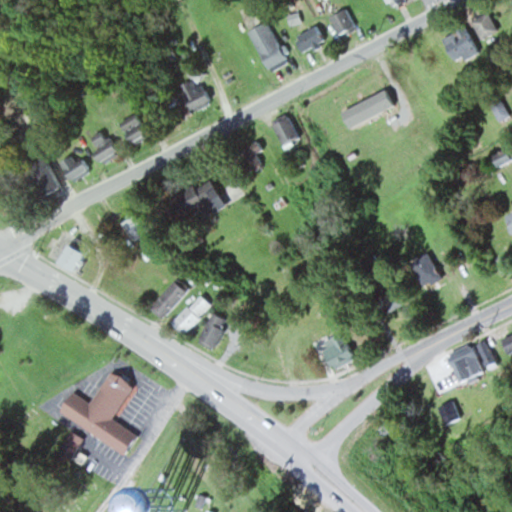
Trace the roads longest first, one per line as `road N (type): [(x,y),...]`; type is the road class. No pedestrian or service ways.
road 1 (residential): [(0,245),(467,0)]
road 2 (residential): [(298,454),(374,384),(511,304)]
road 3 (primary): [(210,382),(0,246)]
road 4 (primary): [(367,511),(210,382)]
road 5 (residential): [(97,511),(196,373)]
road 6 (primary): [(210,382),(287,393),(374,384)]
